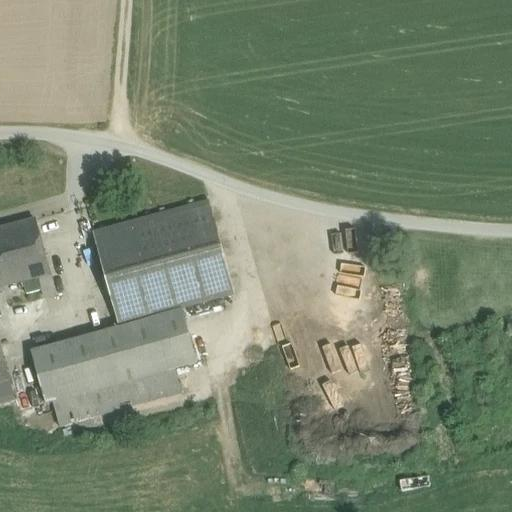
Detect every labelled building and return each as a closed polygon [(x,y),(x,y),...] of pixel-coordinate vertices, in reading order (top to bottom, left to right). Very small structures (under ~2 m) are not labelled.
[(206,205),(137,224),(137,223),(135,224),(135,225),(97,235),(97,234),(94,235),(95,238),(96,238),(119,323),(119,326),(122,325),(231,295),(234,294),(233,292),(209,206),(210,206),(209,204),(206,204),(206,205)] [(35,220),(0,230),(0,289),(39,278),(51,275),(35,220)] [(51,275),(39,278),(42,292),(54,288),(51,275)] [(183,312),(31,353),(46,405),(175,370),(197,364),(183,312)] [(0,385),(10,382),(16,381),(0,323),(0,385)] [(280,349),(301,345),(297,323),(276,327),(280,349)] [(175,370),(53,403),(61,427),(181,394),(175,370)] [(10,382),(0,385),(0,406),(16,402),(10,382)]
